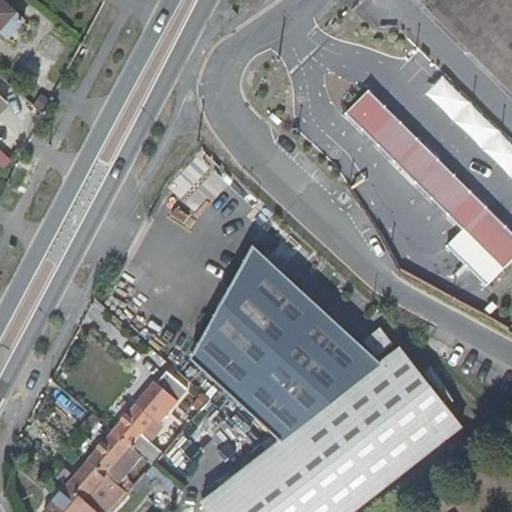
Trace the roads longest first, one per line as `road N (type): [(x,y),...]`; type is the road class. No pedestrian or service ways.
road 1 (residential): [(511,366),(416,325),(231,131),(223,72),(308,0)]
road 2 (primary): [(0,395),(207,0)]
road 3 (primary): [(172,0),(0,322)]
